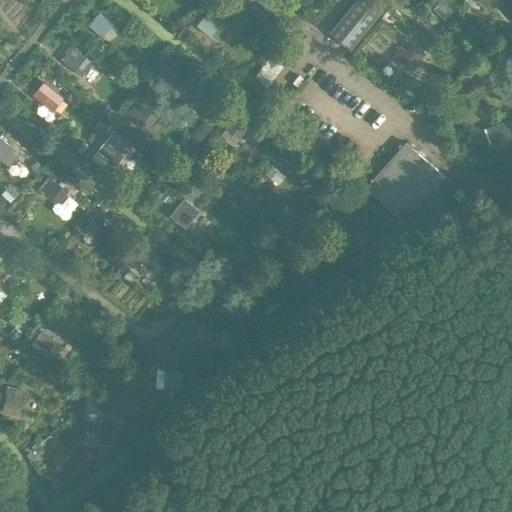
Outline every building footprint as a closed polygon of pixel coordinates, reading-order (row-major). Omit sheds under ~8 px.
[(371,0),(355,0),(329,32),(351,50),(383,10),(371,0)] [(210,36),(221,22),(207,11),(196,26),(210,36)] [(119,27),(99,12),(89,25),(108,40),(119,27)] [(406,67),(419,50),(406,39),(393,56),(406,67)] [(91,64),(71,48),(61,61),(81,77),(91,64)] [(269,96),(288,67),(271,55),(251,84),(269,96)] [(165,65),(155,78),(168,88),(178,75),(165,65)] [(53,113),(64,98),(44,82),(32,97),(53,113)] [(141,124),(152,110),(138,99),(127,113),(141,124)] [(233,119),(225,128),(239,140),(247,130),(233,119)] [(511,130),(508,119),(492,126),(498,141),(511,135),(511,130)] [(117,165),(133,146),(113,130),(98,149),(117,165)] [(20,154),(0,138),(0,160),(9,168),(20,154)] [(435,188),(444,177),(406,142),(365,188),(404,222),(409,216),(422,227),(447,198),(435,188)] [(280,156),(272,166),(284,176),(292,166),(280,156)] [(68,192),(48,176),(37,189),(57,205),(68,192)] [(457,185),(451,193),(463,204),(470,196),(457,185)] [(183,199),(170,215),(185,226),(198,210),(183,199)] [(116,229),(97,215),(87,228),(106,242),(116,229)] [(358,254),(360,237),(333,235),(332,252),(358,254)] [(142,250),(132,263),(151,279),(162,265),(142,250)] [(316,286),(317,267),(290,266),(289,285),(316,286)] [(237,340),(238,332),(209,330),(207,347),(233,349),(233,340),(237,340)] [(40,332),(30,345),(47,359),(57,346),(40,332)] [(181,388),(182,371),(165,370),(165,368),(157,367),(156,388),(164,389),(164,387),(181,388)] [(19,415),(25,390),(8,385),(2,411),(19,415)] [(112,440),(113,422),(88,419),(86,437),(112,440)]
